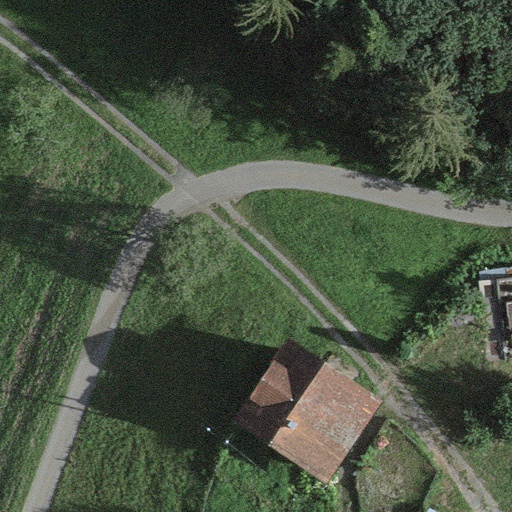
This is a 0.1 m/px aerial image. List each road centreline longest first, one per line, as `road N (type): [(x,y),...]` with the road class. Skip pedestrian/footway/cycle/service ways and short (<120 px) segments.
road 1 (track): [(0,30),(90,98),(324,305),(507,511)]
road 2 (track): [(511,214),(295,173),(196,188),(138,242),(32,511)]
